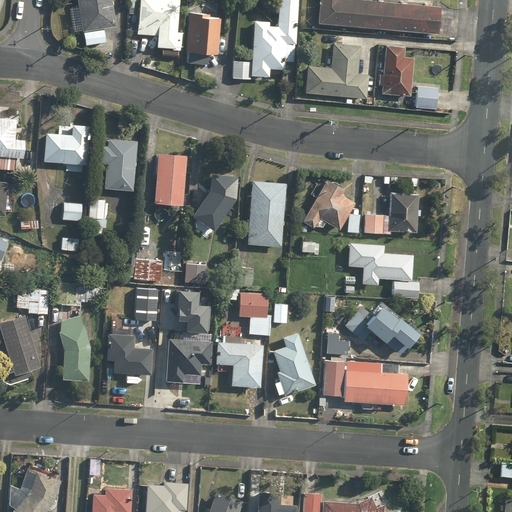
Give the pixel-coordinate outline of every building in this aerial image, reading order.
[(111,0),(76,0),(82,32),(83,32),(85,45),(106,42),(104,28),(116,26),(111,0)] [(139,0),(137,33),(157,35),(156,47),(175,48),(178,0),(139,0)] [(269,21),(253,20),(250,61),(233,60),(232,77),(250,78),(250,75),(268,76),(269,68),(284,69),(284,60),(294,61),(297,0),(278,0),(277,25),(268,25),(269,21)] [(319,0),(317,23),(437,33),(440,6),(374,0),(319,0)] [(218,53),(221,17),(209,16),(209,13),(189,11),(186,50),(187,50),(187,62),(207,64),(208,52),(218,53)] [(304,92),(366,98),(369,74),(357,73),(360,45),(333,43),(330,67),(307,65),(304,92)] [(405,46),(385,44),(383,74),(379,74),(378,85),(382,85),(381,93),(410,96),(413,57),(404,56),(405,46)] [(439,86),(417,85),(415,107),(438,108),(439,86)] [(0,167),(15,169),(16,156),(22,156),(23,138),(14,137),(15,117),(0,116),(0,167)] [(70,133),(45,131),(43,161),(86,164),(89,125),(71,124),(70,133)] [(136,139),(107,137),(107,145),(101,144),(99,163),(106,164),(104,188),(132,190),(136,139)] [(186,155),(157,153),(153,202),(182,204),(186,155)] [(210,189),(192,215),(214,231),(236,198),(237,176),(211,173),(210,189)] [(285,182),(251,179),(246,244),(280,246),(285,182)] [(343,189),(326,179),(302,220),(313,227),(314,225),(322,226),(325,221),(339,229),(355,201),(341,193),(343,189)] [(419,194),(390,192),(388,215),(365,213),(363,231),(389,233),(390,230),(416,232),(419,194)] [(104,198),(86,197),(85,203),(90,204),(88,233),(100,234),(101,226),(105,226),(107,202),(104,202),(104,198)] [(81,203),(63,201),(61,219),(79,221),(81,203)] [(360,214),(348,213),(347,232),(359,232),(360,214)] [(37,219),(20,220),(21,231),(38,230),(37,219)] [(78,237),(61,237),(61,250),(77,250),(78,237)] [(31,246),(11,240),(5,260),(26,266),(31,246)] [(314,241),(302,240),(302,252),(314,252),(314,241)] [(410,280),(412,254),(383,252),(383,244),(349,241),(347,265),(362,266),(361,282),(377,283),(377,277),(393,278),(392,295),(417,297),(418,280),(410,280)] [(162,259),(134,258),(133,280),(161,281),(162,259)] [(206,262),(185,261),(184,281),(205,282),(206,262)] [(354,276),(345,275),(345,291),(353,292),(354,276)] [(16,307),(28,307),(28,312),(48,313),(48,308),(48,288),(17,286),(16,307)] [(158,288),(136,287),(135,319),(157,320),(158,288)] [(195,290),(164,288),(163,310),(194,312),(195,290)] [(239,316),(249,316),(249,333),(269,333),(270,315),(267,315),(268,292),(240,291),(239,316)] [(418,332),(379,300),(369,312),(360,304),(342,324),(362,341),(371,330),(399,354),(418,332)] [(287,303),(272,302),(272,322),(287,322),(287,303)] [(24,313),(0,320),(0,328),(14,374),(40,367),(24,313)] [(64,349),(61,378),(87,380),(90,346),(83,324),(82,324),(79,315),(60,320),(60,331),(59,332),(64,349)] [(182,338),(168,337),(164,380),(182,382),(183,373),(200,374),(201,363),(210,364),(212,340),(210,340),(210,332),(183,330),(182,338)] [(354,340),(340,340),(341,330),(326,330),(326,354),(336,354),(354,355),(354,340)] [(284,345),(272,350),(279,370),(276,371),(278,377),(273,379),(278,394),(283,392),(284,394),(314,384),(296,331),(281,336),(284,345)] [(134,334),(108,332),(106,359),(113,359),(112,371),(150,374),(152,348),(133,346),(134,334)] [(263,344),(216,341),(215,363),(232,364),(231,384),(260,386),(263,344)] [(386,362),(345,360),(345,361),(324,360),(322,394),(343,395),(343,401),(404,405),(407,372),(385,371),(386,362)] [(511,463),(501,463),(501,478),(511,478),(511,463)] [(11,511),(12,511),(43,511),(53,501),(60,480),(27,468),(19,488),(10,484),(9,504),(14,507),(11,511)] [(163,484),(147,483),(144,511),(185,511),(187,482),(163,481),(163,484)] [(104,494),(92,493),(90,511),(129,511),(131,488),(105,486),(104,494)] [(214,490),(206,511),(237,511),(242,499),(214,490)] [(273,494),(258,493),(256,511),(295,511),(296,505),(281,504),(281,511),(272,510),(273,494)] [(358,502),(322,499),(321,511),(387,511),(384,503),(376,507),(370,495),(358,502)]
